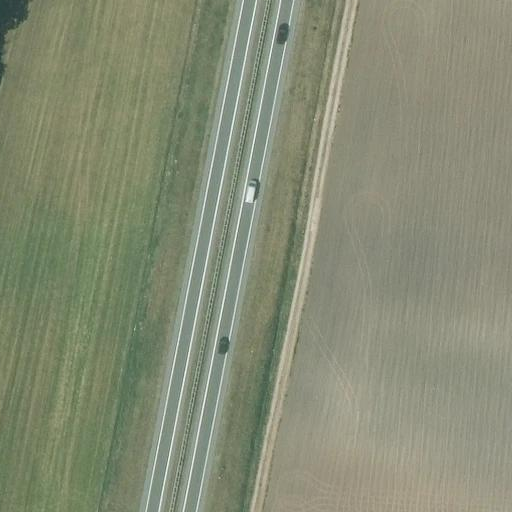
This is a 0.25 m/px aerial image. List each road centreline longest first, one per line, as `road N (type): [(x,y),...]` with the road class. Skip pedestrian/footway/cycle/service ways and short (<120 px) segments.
road 1 (trunk): [(190,511),(287,0)]
road 2 (trunk): [(246,0),(149,511)]
